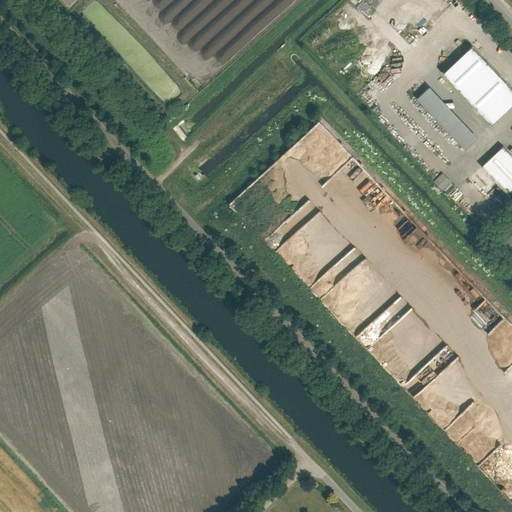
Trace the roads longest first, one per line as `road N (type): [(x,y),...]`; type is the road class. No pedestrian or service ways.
road 1 (unclassified): [(463,511),(0,23)]
road 2 (track): [(293,446),(0,140)]
